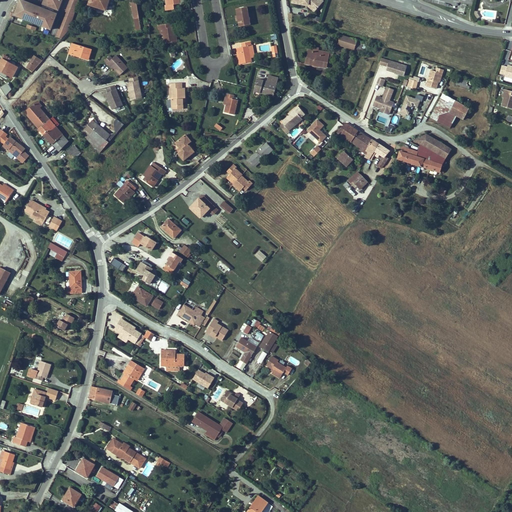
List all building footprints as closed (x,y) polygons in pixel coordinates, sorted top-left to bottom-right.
[(46,0),(45,2),(43,8),(59,13),(64,0),(46,0)] [(81,0),(72,0),(57,40),(63,41),(71,32),(74,23),(78,10),(81,0)] [(108,0),(89,0),(88,3),(105,9),(108,0)] [(291,0),(290,3),(308,7),(315,13),(324,1),(322,0),(291,0)] [(28,7),(20,5),(16,19),(23,21),(22,23),(53,33),(58,17),(42,11),(35,9),(34,11),(27,9),(28,7)] [(238,15),(239,20),(240,26),(251,24),(248,6),(237,8),(238,15)] [(43,8),(42,11),(58,17),(59,13),(43,8)] [(172,30),(172,26),(159,27),(160,31),(161,31),(163,31),(165,42),(165,46),(175,45),(173,29),(172,30)] [(357,46),(358,43),(339,37),(337,43),(340,44),(339,47),(355,52),(356,50),(362,52),(363,48),(357,46)] [(243,46),(238,47),(241,63),(251,61),(250,54),(249,45),(251,45),(251,41),(242,42),(243,46)] [(92,52),(73,46),(70,56),(89,62),(92,52)] [(326,70),(330,55),(310,50),(306,65),(326,70)] [(0,64),(0,72),(11,79),(17,69),(15,68),(9,65),(12,61),(4,57),(0,64)] [(111,58),(105,64),(109,67),(109,65),(115,70),(122,77),(129,70),(117,57),(114,61),(111,58)] [(388,61),(380,58),(378,64),(386,67),(388,61)] [(38,69),(42,65),(33,59),(30,64),(38,69)] [(386,67),(385,70),(394,73),(395,71),(397,72),(396,73),(403,76),(406,66),(388,61),(386,67)] [(34,74),(38,69),(30,64),(27,69),(34,74)] [(443,69),(436,67),(435,71),(440,72),(438,81),(440,81),(443,69)] [(435,71),(430,69),(425,85),(436,88),(438,81),(440,72),(435,71)] [(253,91),(273,95),(275,82),(276,76),(267,74),(266,80),(256,78),(253,91)] [(416,81),(408,78),(407,80),(407,82),(405,86),(414,88),(416,81)] [(137,79),(130,81),(130,85),(127,86),(131,102),(141,100),(137,79)] [(113,88),(107,93),(109,96),(106,98),(116,112),(125,106),(113,88)] [(376,97),(372,107),(380,110),(380,112),(388,115),(390,108),(388,102),(392,91),(385,88),(382,97),(385,98),(384,101),(381,99),(376,97)] [(173,115),(183,114),(183,108),(183,104),(186,104),(186,93),(183,93),(183,89),(171,89),(171,105),(172,105),(173,115)] [(224,111),(233,114),(237,99),(233,98),(233,94),(225,92),(225,96),(227,97),(225,104),(224,111)] [(503,101),(501,109),(511,112),(511,110),(511,94),(506,92),(503,101)] [(419,100),(406,95),(400,111),(408,114),(411,105),(416,107),(419,100)] [(442,122),(453,101),(442,95),(431,116),(442,122)] [(462,117),(467,107),(453,101),(442,122),(449,126),(455,114),(462,117)] [(26,115),(36,127),(40,132),(50,124),(40,111),(37,107),(26,115)] [(280,122),(282,124),(278,127),(285,135),(289,133),(287,131),(293,127),(301,121),(301,120),(300,119),(304,116),(298,107),(294,110),(295,111),(288,116),(280,122)] [(113,131),(117,134),(124,125),(117,119),(113,124),(116,127),(113,131)] [(50,124),(40,132),(45,138),(50,134),(52,136),(56,132),(60,129),(53,121),(50,124)] [(306,133),(318,146),(324,140),(318,133),(320,130),(322,128),(316,123),(306,133)] [(94,124),(82,137),(101,156),(105,151),(102,149),(111,139),(94,124)] [(466,126),(461,138),(467,141),(472,129),(466,126)] [(345,127),(335,136),(360,151),(359,153),(367,158),(369,156),(371,152),(367,149),(371,142),(345,127)] [(45,138),(56,150),(65,142),(56,132),(52,136),(50,134),(45,138)] [(451,148),(450,148),(428,136),(413,142),(420,146),(418,153),(402,148),(401,153),(399,153),(397,161),(438,174),(441,167),(445,168),(447,164),(443,163),(436,160),(432,160),(425,158),(428,150),(445,159),(451,148)] [(2,144),(0,146),(14,158),(20,163),(21,161),(23,162),(27,157),(21,151),(20,152),(17,149),(19,147),(8,137),(7,139),(5,141),(2,144)] [(187,145),(181,138),(171,146),(177,154),(174,157),(179,164),(190,154),(184,147),(187,145)] [(69,147),(65,142),(56,150),(59,153),(60,155),(69,147)] [(369,156),(373,159),(372,161),(374,162),(375,160),(378,156),(381,158),(385,160),(381,167),(385,169),(389,162),(386,160),(390,154),(377,146),(371,142),(367,149),(371,152),(369,156)] [(271,150),(264,143),(245,161),(250,167),(260,158),(261,159),(271,150)] [(443,163),(445,159),(428,150),(425,158),(432,160),(436,160),(443,163)] [(74,158),(77,161),(79,159),(73,151),(69,155),(72,159),(74,158)] [(307,164),(314,157),(310,153),(304,160),(307,164)] [(353,162),(342,153),(334,162),(344,171),(353,162)] [(223,172),(226,174),(225,176),(227,178),(238,189),(239,188),(242,190),(249,183),(245,180),(244,181),(238,175),(238,174),(232,168),(233,167),(230,164),(223,172)] [(151,189),(156,183),(155,182),(160,176),(161,177),(164,173),(157,168),(155,172),(150,168),(142,178),(146,180),(144,183),(151,189)] [(363,183),(357,175),(347,183),(350,186),(352,185),(355,189),(363,183)] [(229,185),(234,190),(236,187),(238,189),(227,178),(225,180),(230,184),(229,185)] [(1,187),(11,193),(13,191),(2,184),(1,187)] [(0,199),(5,203),(11,193),(1,187),(0,186),(0,199)] [(123,193),(130,200),(134,195),(132,194),(135,191),(129,186),(123,193)] [(113,199),(122,206),(127,200),(129,201),(130,200),(123,193),(122,195),(118,192),(113,199)] [(197,200),(203,204),(206,200),(201,196),(197,200)] [(213,215),(217,210),(206,200),(203,204),(197,200),(189,209),(200,219),(207,210),(213,215)] [(23,212),(29,216),(29,217),(33,220),(38,222),(39,221),(42,223),(47,214),(44,212),(39,209),(40,208),(29,201),(23,212)] [(230,209),(223,203),(220,206),(227,212),(230,209)] [(356,203),(352,211),(356,213),(360,206),(356,203)] [(47,227),(51,230),(57,221),(52,219),(47,227)] [(60,223),(57,221),(51,230),(55,232),(60,223)] [(177,232),(165,221),(158,230),(171,240),(177,232)] [(144,240),(140,237),(136,245),(150,252),(155,244),(145,238),(144,240)] [(49,244),(46,250),(62,259),(65,254),(49,244)] [(177,252),(183,258),(188,252),(182,247),(177,252)] [(60,264),(62,259),(46,250),(43,255),(60,264)] [(254,257),(263,262),(267,256),(258,251),(254,257)] [(172,253),(163,270),(173,275),(182,258),(172,253)] [(123,271),(126,266),(114,258),(110,263),(123,271)] [(217,266),(224,273),(229,268),(221,261),(217,266)] [(152,272),(140,265),(135,273),(144,278),(142,282),(150,286),(154,278),(149,275),(152,272)] [(0,288),(9,274),(0,268),(0,288)] [(68,290),(62,291),(62,296),(79,295),(78,273),(67,274),(68,290)] [(162,280),(157,289),(165,293),(169,284),(162,280)] [(133,297),(137,299),(139,301),(139,302),(143,305),(142,306),(147,308),(153,298),(138,289),(133,297)] [(31,301),(25,297),(19,307),(25,311),(31,301)] [(207,313),(215,300),(213,298),(205,312),(207,313)] [(164,305),(156,300),(152,307),(160,311),(164,305)] [(192,313),(182,307),(176,316),(193,326),(198,317),(199,317),(201,313),(194,309),(192,313)] [(57,323),(53,330),(61,334),(63,331),(65,329),(67,330),(72,322),(64,318),(62,321),(61,321),(59,325),(57,323)] [(217,338),(222,341),(227,330),(216,324),(217,321),(212,319),(204,333),(210,336),(210,334),(217,338)] [(255,320),(251,325),(262,332),(265,328),(255,320)] [(140,336),(133,332),(126,327),(127,325),(121,321),(115,329),(121,333),(119,336),(128,342),(134,346),(140,336)] [(247,325),(243,333),(247,335),(251,328),(247,325)] [(274,336),(269,334),(265,331),(255,348),(264,353),(265,352),(270,343),(274,336)] [(253,348),(237,339),(232,348),(241,354),(236,363),(242,366),(253,348)] [(268,354),(273,345),(270,343),(265,352),(268,354)] [(166,353),(159,353),(159,369),(165,369),(178,369),(184,369),(184,358),(176,358),(175,357),(172,357),(172,355),(166,355),(166,353)] [(264,368),(270,372),(270,370),(273,372),(271,374),(279,379),(281,375),(286,378),(290,371),(285,368),(284,370),(275,365),(276,363),(270,359),(264,368)] [(35,379),(42,381),(43,377),(46,378),(51,364),(40,361),(35,379)] [(123,375),(119,383),(128,389),(132,381),(137,373),(135,372),(137,368),(129,362),(124,371),(126,372),(123,375)] [(199,384),(197,385),(207,391),(215,378),(199,369),(192,380),(199,384)] [(128,393),(130,390),(128,389),(119,383),(117,382),(115,385),(128,393)] [(111,394),(92,389),(90,402),(116,408),(118,399),(111,398),(111,394)] [(34,405),(43,408),(45,399),(47,394),(39,391),(34,405)] [(227,395),(221,405),(232,412),(240,400),(236,397),(235,400),(234,402),(230,400),(231,397),(227,395)] [(217,428),(195,414),(189,424),(204,433),(202,436),(212,443),(219,432),(224,435),(230,426),(222,420),(217,428)] [(14,437),(12,442),(25,446),(27,441),(30,430),(32,431),(33,427),(21,422),(16,437),(14,437)] [(124,450),(120,447),(115,444),(108,454),(114,458),(117,460),(119,458),(133,467),(138,459),(130,454),(131,452),(125,448),(124,450)] [(0,472),(10,475),(11,471),(10,470),(12,462),(14,455),(5,452),(3,459),(0,467),(0,472)] [(156,465),(168,470),(171,462),(159,457),(156,465)] [(138,459),(133,467),(119,458),(117,460),(123,464),(124,463),(132,468),(141,474),(147,465),(138,459)] [(279,460),(277,464),(283,469),(286,464),(279,460)] [(97,472),(86,464),(78,476),(82,479),(83,478),(90,483),(97,472)] [(96,477),(107,483),(105,486),(111,489),(113,487),(119,490),(124,479),(101,467),(96,477)] [(63,505),(67,508),(68,507),(75,511),(82,500),(71,493),(63,505)] [(116,511),(133,511),(115,502),(111,509),(116,511)]
